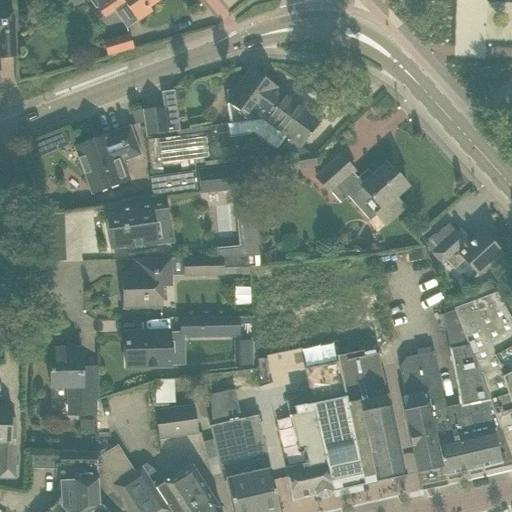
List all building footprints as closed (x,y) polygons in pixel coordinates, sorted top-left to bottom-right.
[(91,0),(96,6),(104,18),(124,3),(126,5),(137,21),(151,11),(148,8),(158,0),(91,0)] [(0,32),(0,58),(14,58),(13,32),(0,32)] [(103,42),(107,56),(132,48),(128,35),(103,42)] [(235,88),(225,90),(231,122),(236,122),(238,134),(253,132),(262,120),(282,93),(258,76),(257,76),(249,70),(235,88)] [(262,120),(253,132),(276,149),(285,137),(300,148),(308,138),(320,122),(320,121),(282,93),(262,120)] [(141,110),(144,130),(145,135),(167,132),(163,108),(164,108),(164,107),(141,110)] [(123,161),(141,154),(130,125),(74,146),(92,195),(130,180),(123,161)] [(146,139),(150,169),(161,167),(160,162),(208,156),(205,137),(158,143),(157,138),(146,139)] [(47,138),(32,144),(37,157),(52,151),(47,138)] [(294,155),(298,169),(316,166),(313,152),(294,155)] [(340,156),(316,177),(329,192),(339,204),(347,196),(367,219),(375,213),(385,224),(404,207),(394,197),(407,186),(404,183),(405,180),(399,174),(396,174),(386,163),(373,175),(367,169),(357,178),(352,172),(353,171),(340,156)] [(197,170),(199,179),(216,176),(218,188),(251,183),(248,162),(197,170)] [(195,171),(150,177),(153,197),(198,190),(195,171)] [(122,217),(105,219),(110,249),(126,246),(126,248),(158,244),(154,223),(169,221),(165,196),(120,203),(122,217)] [(434,247),(429,252),(441,265),(446,261),(453,269),(462,260),(476,276),(500,254),(481,232),(469,243),(458,230),(455,232),(449,224),(429,241),(434,247)] [(133,260),(133,273),(121,273),(122,308),(162,307),(162,286),(172,286),(171,257),(133,260)] [(222,257),(182,258),(182,276),(222,275),(222,274),(222,257)] [(236,287),(236,302),(251,302),(250,287),(236,287)] [(494,353),(511,343),(511,321),(497,294),(451,310),(466,347),(509,460),(511,458),(511,392),(507,394),(494,353)] [(178,318),(179,338),(239,337),(239,316),(178,318)] [(124,333),(125,367),(171,366),(170,332),(124,333)] [(233,340),(233,366),(252,365),(251,340),(233,340)] [(511,343),(494,353),(507,394),(511,392),(511,343)] [(49,348),(49,368),(50,389),(65,389),(66,416),(96,415),(96,400),(98,400),(97,366),(81,366),(81,347),(49,348)] [(443,400),(433,351),(397,358),(400,373),(399,373),(403,395),(400,396),(403,410),(429,405),(444,475),(501,462),(509,460),(466,347),(448,350),(458,404),(445,406),(444,400),(443,400)] [(334,355),(336,361),(337,361),(346,403),(345,403),(359,467),(363,466),(366,484),(405,475),(387,394),(385,394),(377,353),(365,356),(363,350),(334,355)] [(337,361),(336,361),(304,368),(311,402),(304,405),(305,410),(289,414),(297,449),(303,448),(306,462),(285,467),(292,499),(314,494),(314,496),(316,496),(321,498),(327,497),(330,492),(332,492),(366,484),(363,466),(359,467),(345,403),(346,403),(337,361)] [(180,380),(155,378),(154,399),(179,400),(180,380)] [(0,478),(15,478),(15,425),(10,425),(10,404),(0,404),(0,478)] [(194,404),(180,406),(183,436),(198,434),(194,404)] [(420,476),(421,480),(435,477),(444,475),(429,405),(403,410),(417,473),(419,472),(420,476)] [(183,436),(180,406),(153,410),(157,440),(183,436)] [(278,511),(257,414),(241,418),(209,425),(212,438),(216,455),(222,482),(226,481),(233,511),(278,511)] [(79,420),(79,433),(93,433),(93,419),(79,420)] [(212,438),(201,441),(205,458),(216,455),(212,438)] [(96,448),(96,455),(98,504),(105,511),(171,511),(152,484),(153,481),(152,482),(148,476),(155,472),(153,468),(145,463),(133,470),(116,445),(103,453),(103,448),(96,448)] [(105,511),(98,504),(96,455),(31,454),(31,468),(59,469),(57,511),(105,511)] [(190,464),(173,475),(196,511),(195,511),(213,511),(219,507),(190,464)] [(160,477),(153,481),(152,484),(171,511),(195,511),(196,511),(173,475),(163,481),(160,477)]
